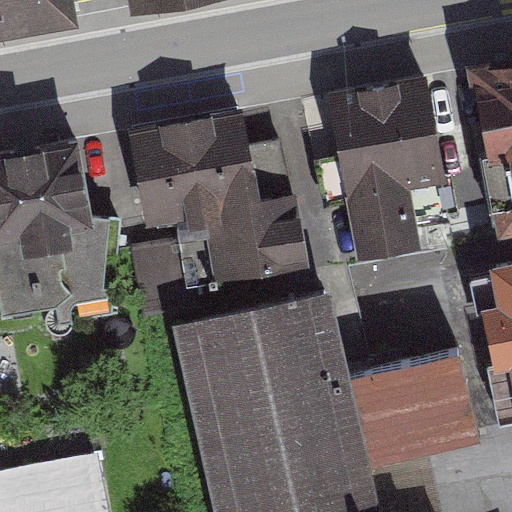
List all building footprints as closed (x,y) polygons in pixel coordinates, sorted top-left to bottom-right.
[(60,0),(0,0),(0,28),(63,18),(60,0)] [(511,54),(472,62),(503,225),(511,223),(511,54)] [(415,69),(329,85),(361,253),(447,236),(415,69)] [(242,102),(133,123),(163,279),(272,258),(242,102)] [(70,135),(0,148),(0,321),(103,302),(70,135)] [(511,254),(483,260),(511,410),(511,254)] [(450,350),(336,372),(320,289),(167,319),(204,511),(363,511),(354,463),(468,441),(450,350)] [(0,511),(108,511),(95,443),(0,462),(0,511)]
